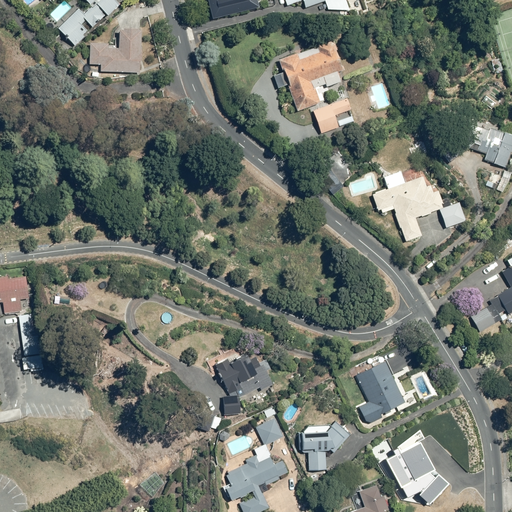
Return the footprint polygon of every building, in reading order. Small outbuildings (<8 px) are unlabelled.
[(79,8),(58,28),(75,45),(89,31),(82,23),(85,19),(93,28),(106,14),(108,16),(121,4),(116,0),(84,0),(88,4),(81,10),(79,8)] [(207,0),(212,18),(260,7),(257,0),(207,0)] [(284,0),(287,6),(301,1),(300,0),(303,0),(306,8),(325,1),(328,9),(349,10),(345,0),(284,0)] [(109,44),(89,44),(90,64),(101,64),(101,72),(142,72),(141,32),(137,32),(137,29),(123,29),(123,31),(118,31),(118,49),(109,49),(109,44)] [(280,58),(281,60),(284,72),(275,75),(278,88),(289,85),(290,87),(289,87),(296,112),(311,107),(313,112),(314,111),(320,134),(338,128),(334,115),(350,110),(346,96),(325,102),(320,86),(325,85),(326,86),(341,81),(337,71),(343,69),(334,39),(317,44),(319,51),(298,58),(297,53),(280,58)] [(352,116),(338,120),(340,126),(354,121),(352,116)] [(506,167),(511,149),(511,134),(476,122),(467,147),(486,154),(484,160),(506,167)] [(332,171),(329,168),(324,171),(335,184),(339,181),(343,185),(350,179),(348,176),(352,172),(348,167),(350,165),(345,160),(332,171)] [(511,173),(511,171),(504,169),(499,184),(507,187),(511,173)] [(379,213),(392,208),(404,242),(422,235),(416,218),(443,208),(436,190),(432,191),(430,184),(425,186),(422,177),(372,195),(379,213)] [(511,257),(506,262),(509,266),(500,272),(510,287),(496,296),(509,316),(511,313),(511,257)] [(8,277),(0,277),(0,302),(3,302),(5,314),(22,311),(21,300),(29,299),(26,276),(8,279),(8,277)] [(485,304),(469,314),(480,333),(495,324),(485,304)] [(18,316),(24,355),(41,353),(35,313),(18,316)] [(228,394),(236,390),(238,394),(243,392),(244,396),(272,383),(264,363),(261,365),(257,356),(250,359),(247,354),(230,362),(228,357),(214,364),(228,394)] [(41,355),(21,357),(23,369),(30,368),(31,371),(43,369),(41,355)] [(361,423),(366,431),(395,413),(393,408),(406,402),(385,359),(356,373),(369,401),(359,406),(366,421),(361,423)] [(223,396),(224,414),(240,414),(239,395),(223,396)] [(254,496),(239,504),(242,511),(259,511),(268,508),(258,486),(262,484),(264,489),(269,487),(268,484),(278,480),(277,477),(288,472),(282,459),(273,463),(265,444),(283,436),(275,418),(255,427),(263,444),(254,449),(256,455),(246,460),(247,463),(225,473),(230,484),(223,487),(229,501),(251,491),(254,496)] [(306,426),(302,432),(302,453),(308,453),(308,471),(328,471),(328,451),(330,450),(334,454),(349,433),(334,421),(330,426),(306,426)] [(435,478),(429,472),(435,469),(419,441),(424,439),(419,430),(397,447),(393,450),(395,454),(386,459),(407,497),(420,491),(421,492),(419,495),(429,504),(448,483),(439,474),(435,478)] [(387,511),(386,510),(388,509),(383,496),(381,497),(376,484),(359,491),(365,507),(351,511),(387,511)]
